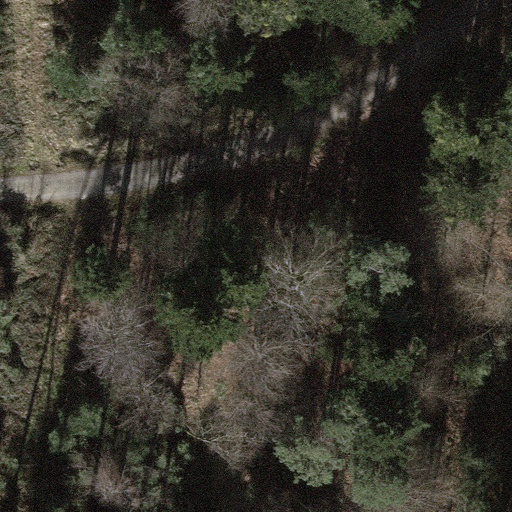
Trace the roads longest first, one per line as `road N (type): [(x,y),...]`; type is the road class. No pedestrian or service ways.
road 1 (track): [(485,0),(380,80),(276,139),(133,180),(0,194)]
road 2 (track): [(87,187),(241,511)]
road 3 (track): [(29,0),(45,191)]
